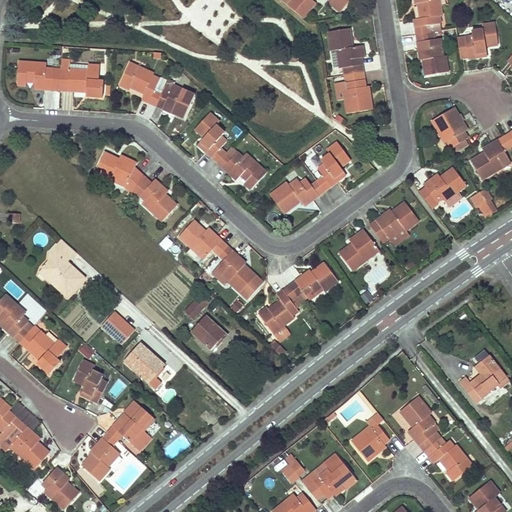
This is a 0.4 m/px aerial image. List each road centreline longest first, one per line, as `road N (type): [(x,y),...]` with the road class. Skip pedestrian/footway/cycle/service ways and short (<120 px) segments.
road 1 (residential): [(400,93),(406,156),(292,240),(266,239),(137,121),(6,113)]
road 2 (secondary): [(384,315),(138,511)]
road 3 (secondary): [(166,511),(394,328)]
road 4 (residential): [(511,474),(394,328)]
road 5 (secondary): [(489,238),(384,315)]
road 6 (secondary): [(394,328),(498,253)]
